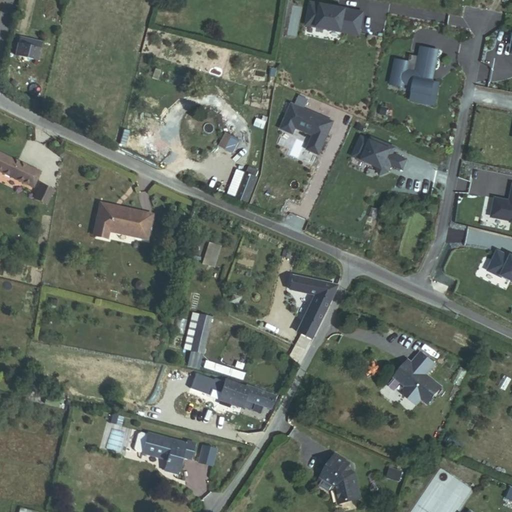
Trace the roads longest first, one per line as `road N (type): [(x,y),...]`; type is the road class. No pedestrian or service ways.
road 1 (tertiary): [(358,263),(0,99)]
road 2 (residential): [(217,511),(285,413),(358,263)]
road 3 (residential): [(417,290),(441,230),(480,23)]
